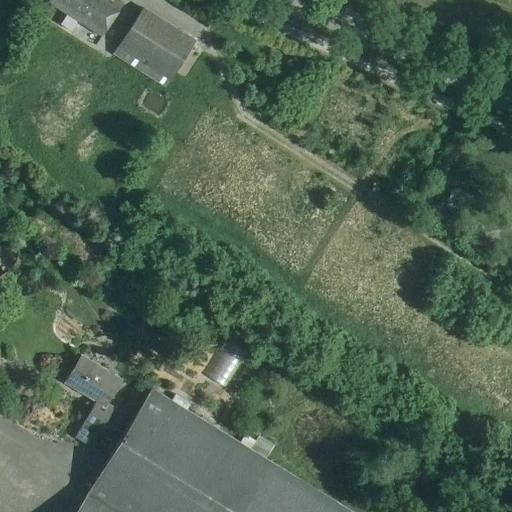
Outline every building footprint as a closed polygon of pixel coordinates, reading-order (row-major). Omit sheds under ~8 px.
[(54,0),(50,7),(100,40),(123,5),(116,0),(97,0),(97,1),(95,0),(54,0)] [(33,3),(19,29),(63,53),(77,27),(33,3)] [(166,88),(196,41),(143,7),(113,54),(166,88)] [(510,208),(503,221),(511,226),(511,195),(499,187),(492,198),(510,208)] [(353,280),(359,269),(346,263),(341,275),(353,280)] [(70,335),(55,336),(56,350),(71,349),(70,335)] [(185,389),(210,355),(194,344),(169,378),(185,389)] [(98,433),(113,409),(107,405),(123,380),(81,354),(63,384),(93,403),(81,422),(98,433)] [(348,511),(148,390),(73,511),(348,511)] [(49,425),(64,435),(71,426),(56,416),(49,425)]
